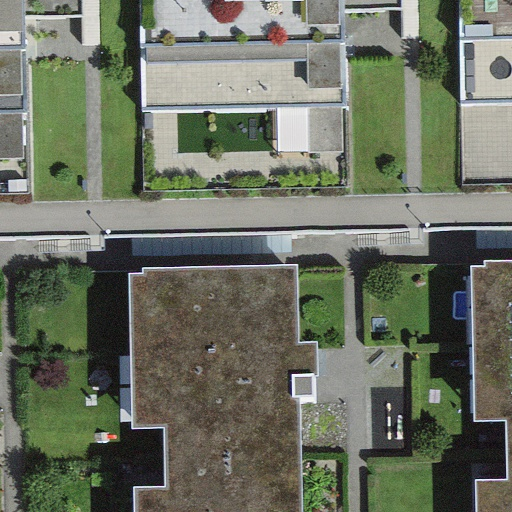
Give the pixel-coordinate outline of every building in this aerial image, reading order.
[(24,0),(0,0),(0,190),(22,191),(16,2),(24,2),(24,0)] [(130,0),(135,191),(337,186),(332,0),(130,0)] [(511,0),(449,0),(452,178),(511,177),(511,0)] [(511,511),(511,259),(477,260),(480,421),(511,420),(511,485),(480,486),(480,511),(511,511)] [(307,335),(304,261),(132,268),(138,430),(174,429),(176,497),(145,498),(145,511),(312,511),(308,404),(331,404),(328,334),(307,335)]
